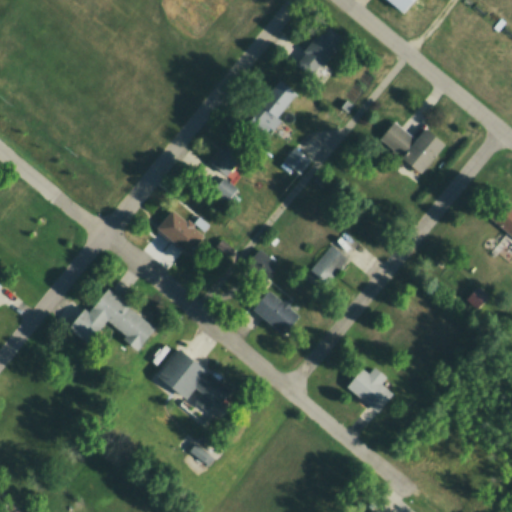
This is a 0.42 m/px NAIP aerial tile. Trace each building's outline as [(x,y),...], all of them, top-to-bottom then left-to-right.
[(386,0),(409,0),(399,11),(386,0)] [(292,63),(308,77),(342,39),(326,24),(292,63)] [(244,124),(258,136),(295,91),(278,77),(257,103),(260,105),(244,124)] [(377,138),(392,121),(412,137),(423,124),(444,142),(418,172),(377,138)] [(210,160),(231,133),(248,147),(227,174),(210,160)] [(279,159),(293,143),(311,158),(297,175),(279,159)] [(210,188),(221,174),(238,189),(227,202),(210,188)] [(492,223),(511,199),(511,252),(507,259),(494,248),(505,234),(492,223)] [(153,228),(170,207),(203,235),(186,255),(153,228)] [(211,244),(220,234),(233,245),(225,255),(211,244)] [(307,268),(330,241),(348,257),(325,284),(307,268)] [(245,264),(263,279),(277,262),(259,247),(245,264)] [(67,326),(83,307),(87,311),(107,287),(154,327),(135,349),(122,338),(125,336),(106,320),(87,342),(67,326)] [(250,308),(268,287),(298,313),(280,334),(250,308)] [(154,373),(178,345),(233,391),(219,408),(213,403),(207,410),(195,400),(202,392),(195,387),(184,399),(154,373)] [(359,365),(343,386),(375,412),(391,392),(379,383),(385,375),(372,364),(367,371),(359,365)] [(185,451),(202,468),(212,458),(195,440),(185,451)]
